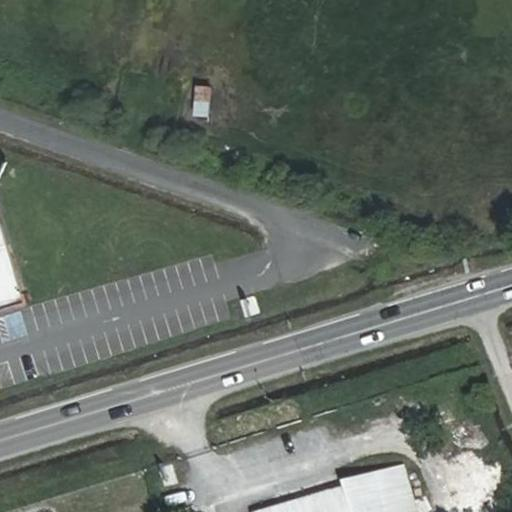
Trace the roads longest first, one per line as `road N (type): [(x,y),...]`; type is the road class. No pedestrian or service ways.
road 1 (primary): [(0,440),(511,284)]
road 2 (unclassified): [(0,353),(278,272),(308,255),(321,229)]
road 3 (unclassified): [(0,116),(321,229)]
